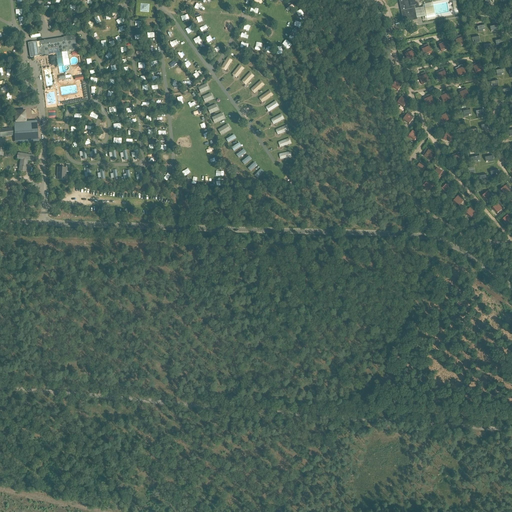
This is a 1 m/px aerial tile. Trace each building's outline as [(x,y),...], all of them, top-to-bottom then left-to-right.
[(398,0),(401,11),(403,11),(405,22),(417,20),(417,18),(415,9),(419,8),(419,5),(416,6),(416,4),(414,0),(412,0),(398,0)] [(420,8),(422,17),(425,17),(425,19),(429,18),(438,17),(447,16),(455,15),(458,14),(455,0),(442,0),(435,1),(435,2),(427,3),(427,4),(423,4),(423,7),(420,8)] [(152,16),(153,5),(151,4),(150,2),(147,2),(143,2),(141,1),(139,3),(137,3),(136,14),(138,15),(138,17),(150,18),(150,16),(152,16)] [(379,32),(388,30),(387,27),(386,27),(384,18),(376,20),(379,32)] [(479,27),(476,27),(476,30),(478,30),(478,32),(483,31),(483,30),(485,29),(484,23),(479,24),(479,27)] [(458,37),(455,39),(459,47),(465,44),(461,35),(459,36),(460,38),(458,38),(458,37)] [(39,41),(39,42),(38,42),(38,46),(39,45),(41,57),(49,56),(49,55),(59,53),(59,56),(66,55),(66,52),(69,52),(69,50),(77,49),(76,36),(68,37),(68,36),(63,37),(63,38),(39,41)] [(441,42),(438,43),(442,52),(448,49),(444,39),(442,40),(443,42),(441,43),(441,42)] [(30,58),(38,56),(36,42),(28,43),(30,58)] [(424,47),(421,48),(425,57),(432,54),(428,44),(425,45),(426,47),(424,48),(424,47)] [(407,51),(404,52),(408,61),(415,58),(411,49),(408,50),(409,51),(408,52),(407,51)] [(226,70),(232,60),(228,57),(221,68),(226,70)] [(475,64),(472,65),(476,74),(483,71),(479,62),(477,62),(477,64),(476,65),(475,64)] [(236,78),(244,68),(240,65),(233,74),(236,78)] [(458,68),(455,69),(459,78),(466,75),(462,65),(460,66),(461,68),(459,68),(458,68)] [(498,71),(495,71),(495,74),(497,74),(497,76),(502,75),(502,74),(504,73),(503,67),(498,68),(498,71)] [(440,71),(437,73),(441,81),(447,78),(443,69),(441,70),(442,71),(440,72),(440,71)] [(246,85),(254,76),(250,72),(242,81),(246,85)] [(421,75),(418,76),(422,85),(429,82),(425,72),(422,73),(423,75),(422,76),(421,75)] [(397,79),(391,88),(398,92),(403,84),(400,82),(399,83),(398,82),(399,80),(397,79)] [(255,93),(264,85),(261,81),(251,90),(255,93)] [(198,89),(201,94),(209,90),(207,85),(198,89)] [(504,88),(502,89),(503,95),(508,94),(508,92),(511,91),(511,88),(509,89),(509,86),(504,87),(504,88)] [(462,90),(459,91),(462,100),(469,97),(465,87),(463,88),(464,90),(462,91),(462,90)] [(263,102),(273,95),(270,91),(260,98),(263,102)] [(443,94),(440,95),(444,104),(450,101),(446,91),(444,92),(445,94),(443,94)] [(203,97),(205,103),(213,100),(211,94),(203,97)] [(426,97),(423,98),(427,107),(434,104),(430,94),(428,95),(428,97),(427,98),(426,97)] [(402,95),(397,104),(403,108),(408,100),(405,98),(405,99),(403,98),(404,96),(402,95)] [(276,101),(266,108),(269,112),(279,106),(276,101)] [(208,109),(211,114),(218,111),(216,105),(208,109)] [(408,112),(403,121),(409,125),(414,117),(411,115),(411,116),(409,115),(410,113),(408,112)] [(441,114),(438,116),(442,124),(449,121),(444,112),(442,113),(443,114),(441,115),(441,114)] [(212,118),(215,124),(224,120),(222,114),(212,118)] [(274,125),(284,119),(281,114),(271,120),(274,125)] [(14,136),(15,143),(38,142),(37,121),(14,122),(14,128),(0,128),(0,133),(0,137),(14,136)] [(483,124),(481,125),(482,131),(487,130),(487,127),(490,127),(490,124),(488,124),(488,122),(483,123),(483,124)] [(227,125),(217,131),(221,137),(231,131),(227,125)] [(278,135),(289,131),(287,125),(276,130),(278,135)] [(471,129),(469,130),(470,136),(475,135),(475,132),(478,132),(478,129),(476,129),(476,127),(471,128),(471,129)] [(414,129),(408,137),(414,142),(420,134),(417,132),(416,133),(415,132),(416,130),(414,129)] [(443,136),(441,139),(450,143),(453,136),(443,132),(442,134),(444,135),(444,137),(443,136)] [(234,139),(237,138),(234,134),(226,139),(228,143),(234,139)] [(280,148),(291,144),(289,138),(278,142),(280,148)] [(240,147),(242,146),(239,142),(231,148),(234,151),(240,147)] [(244,154),(247,152),(244,149),(236,155),(239,158),(244,154)] [(424,153),(423,155),(430,161),(435,155),(426,149),(425,151),(426,152),(425,153),(424,153)] [(455,155),(452,155),(454,165),(461,163),(459,153),(457,153),(457,155),(455,156),(455,155)] [(25,154),(22,171),(25,172),(27,161),(32,161),(33,156),(25,154)] [(474,157),(471,158),(471,161),(473,160),(473,163),(478,162),(478,160),(480,160),(479,154),(474,155),(474,157)] [(250,161),(252,159),(249,156),(242,162),(245,165),(250,161)] [(256,167),(258,165),(255,162),(253,164),(248,168),(251,172),(256,167)] [(420,162),(415,170),(421,174),(427,166),(425,164),(424,166),(422,165),(423,164),(420,162)] [(92,178),(90,168),(88,169),(87,167),(84,168),(84,171),(85,177),(87,177),(88,179),(92,178)] [(432,171),(430,173),(439,179),(443,173),(435,167),(434,170),(434,171),(433,172),(432,171)] [(57,180),(65,180),(66,168),(58,168),(57,180)] [(105,179),(104,169),(101,169),(101,168),(97,169),(97,172),(98,178),(100,177),(101,179),(105,179)] [(492,170),(490,171),(491,177),(496,176),(496,174),(499,173),(499,170),(497,170),(497,168),(492,169),(492,170)] [(131,180),(129,170),(127,171),(127,169),(123,170),(123,173),(124,179),(126,179),(126,181),(131,180)] [(262,173),(264,172),(261,169),(255,176),(258,179),(262,173)] [(144,181),(142,170),(138,171),(138,170),(135,171),(136,175),(137,180),(139,180),(139,181),(144,181)] [(480,175),(478,176),(479,182),(484,181),(484,178),(487,178),(487,175),(485,175),(485,173),(480,174),(480,175)] [(424,183),(421,185),(429,191),(434,186),(426,179),(424,181),(426,182),(424,183)] [(448,182),(441,190),(446,195),(453,188),(450,186),(449,187),(448,186),(449,184),(448,182)] [(507,184),(499,191),(504,197),(511,190),(509,188),(509,189),(507,187),(509,186),(507,184)] [(489,190),(481,197),(486,203),(493,196),(491,194),(490,195),(489,193),(491,192),(489,190)] [(459,194),(453,202),(458,207),(464,200),(462,198),(461,199),(460,197),(461,196),(459,194)] [(499,202),(492,209),(497,214),(504,208),(501,206),(500,205),(501,204),(499,202)] [(472,206),(465,214),(470,219),(477,212),(474,210),(473,210),(472,209),(473,208),(472,206)] [(510,213),(502,220),(507,226),(511,221),(511,217),(511,218),(510,217),(511,215),(510,213)]
